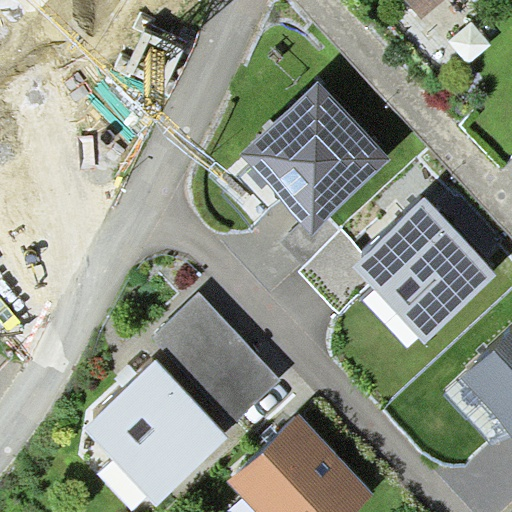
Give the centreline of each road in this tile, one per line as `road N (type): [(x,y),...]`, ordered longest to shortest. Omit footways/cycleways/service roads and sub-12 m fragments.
road 1 (residential): [(148,199),(447,511)]
road 2 (residential): [(0,452),(148,199)]
road 3 (residential): [(148,199),(239,0)]
